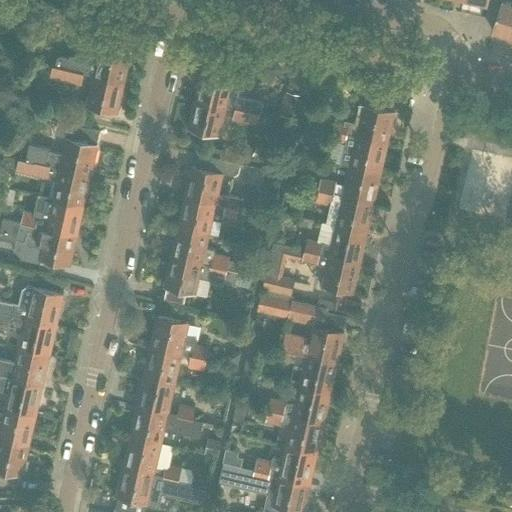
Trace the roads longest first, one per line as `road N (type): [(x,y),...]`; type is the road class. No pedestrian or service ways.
road 1 (residential): [(62,511),(177,0)]
road 2 (residential): [(347,507),(406,234),(428,186),(457,66)]
road 3 (residential): [(457,66),(422,27),(298,0)]
